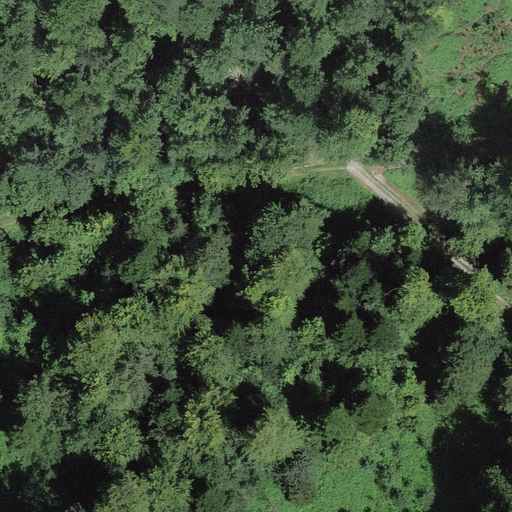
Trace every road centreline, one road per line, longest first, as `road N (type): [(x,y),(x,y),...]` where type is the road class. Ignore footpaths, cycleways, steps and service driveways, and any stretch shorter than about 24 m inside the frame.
road 1 (track): [(0,219),(511,141)]
road 2 (track): [(151,0),(511,303)]
